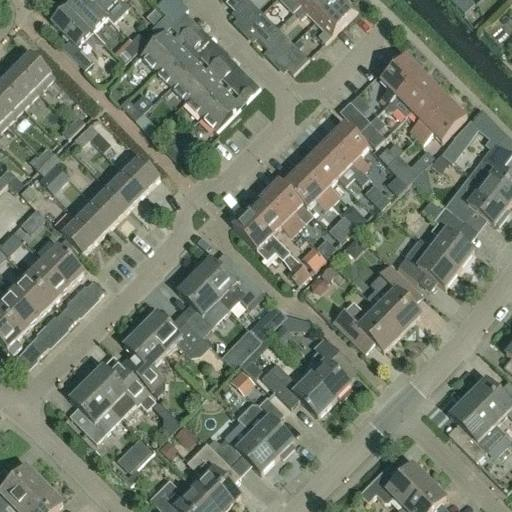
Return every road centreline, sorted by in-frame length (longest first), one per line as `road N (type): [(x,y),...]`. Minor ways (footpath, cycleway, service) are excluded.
road 1 (residential): [(16,414),(187,232),(184,211),(285,125),(284,106),(293,98)]
road 2 (residential): [(401,407),(511,273)]
road 3 (residential): [(294,511),(401,407)]
road 4 (residential): [(498,511),(401,407)]
road 5 (residential): [(193,0),(293,98)]
road 6 (residential): [(116,511),(16,414)]
road 7 (residential): [(293,98),(324,92),(395,22)]
